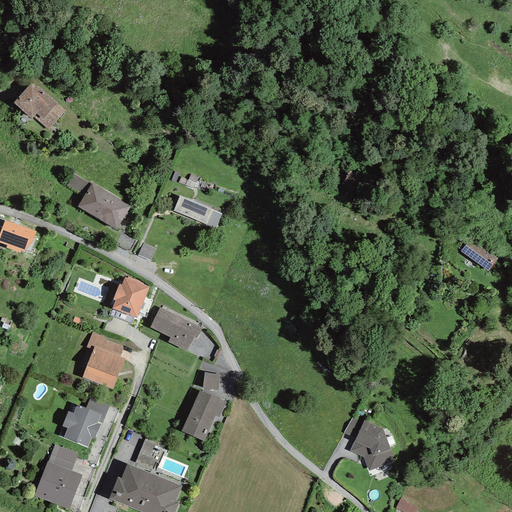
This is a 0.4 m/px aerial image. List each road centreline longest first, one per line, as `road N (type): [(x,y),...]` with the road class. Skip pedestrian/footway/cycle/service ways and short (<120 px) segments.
road 1 (residential): [(287,446),(257,410),(215,327),(131,267),(0,208)]
road 2 (track): [(511,280),(507,261),(465,233),(421,177),(308,74),(276,19),(275,0)]
